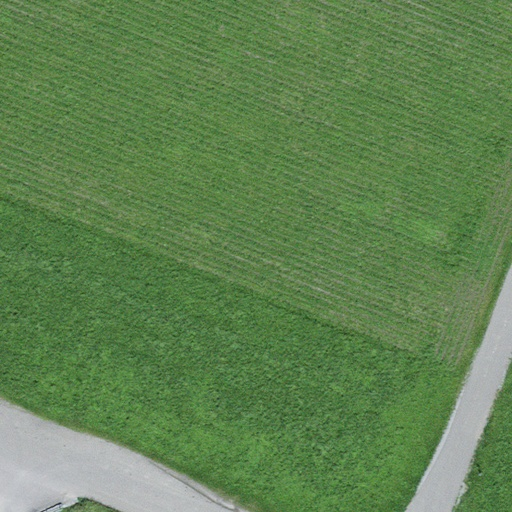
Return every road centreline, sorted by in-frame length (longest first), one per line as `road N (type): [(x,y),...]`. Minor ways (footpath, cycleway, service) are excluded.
road 1 (track): [(426,511),(511,288)]
road 2 (track): [(178,511),(0,443)]
